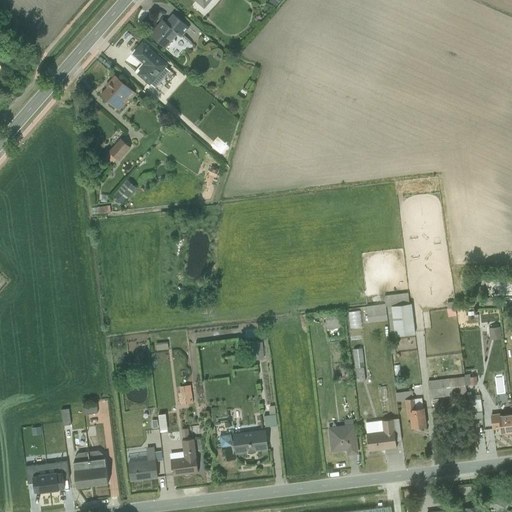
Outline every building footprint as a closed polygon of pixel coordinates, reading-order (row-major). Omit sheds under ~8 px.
[(196,0),(206,8),(213,0),(196,0)] [(171,51),(191,27),(171,11),(151,34),(171,51)] [(151,86),(170,65),(144,42),(134,53),(146,64),(138,74),(151,86)] [(121,111),(136,93),(116,76),(101,94),(121,111)] [(120,134),(106,150),(116,160),(130,143),(120,134)] [(511,277),(457,277),(457,302),(511,302),(511,277)] [(390,306),(393,338),(413,336),(410,305),(390,306)] [(364,311),(364,320),(383,319),(383,310),(364,311)] [(356,326),(356,311),(343,312),(343,326),(356,326)] [(322,316),(323,330),(340,328),(339,314),(322,316)] [(481,326),(484,338),(495,336),(493,324),(481,326)] [(173,335),(173,346),(182,345),(182,335),(173,335)] [(353,348),(356,378),(366,377),(362,347),(353,348)] [(432,381),(433,394),(461,391),(460,377),(432,381)] [(177,389),(177,401),(192,401),(192,389),(177,389)] [(406,428),(423,426),(421,407),(413,408),(412,398),(403,399),(406,428)] [(465,400),(465,415),(480,415),(480,400),(465,400)] [(60,409),(61,424),(70,423),(69,408),(60,409)] [(154,411),(157,430),(164,428),(161,410),(154,411)] [(491,435),(511,432),(508,412),(488,416),(491,435)] [(262,416),(262,424),(275,424),(275,416),(262,416)] [(366,452),(395,449),(391,419),(378,420),(379,432),(364,433),(366,452)] [(345,454),(357,453),(353,424),(324,427),(328,451),(344,449),(345,454)] [(237,455),(273,451),(271,430),(234,434),(237,455)] [(175,478),(207,473),(201,439),(182,442),(185,458),(173,460),(175,478)] [(133,481),(160,479),(158,455),(131,458),(133,481)] [(99,487),(113,485),(109,460),(95,462),(99,487)] [(99,487),(95,462),(77,464),(80,489),(99,487)] [(495,496),(494,500),(487,498),(485,506),(498,510),(502,498),(495,496)]
